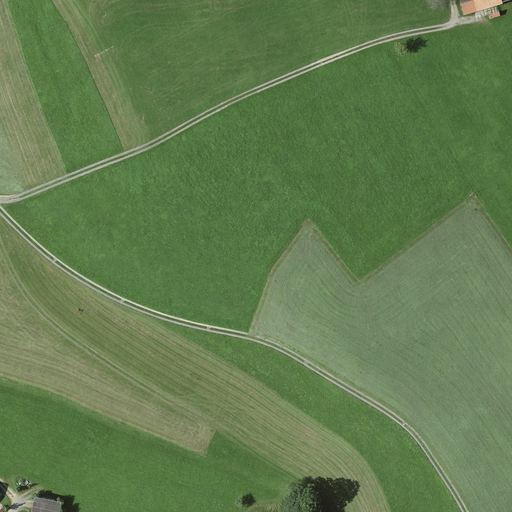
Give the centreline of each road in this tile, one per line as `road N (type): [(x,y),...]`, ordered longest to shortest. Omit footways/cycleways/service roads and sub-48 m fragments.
road 1 (track): [(0,209),(61,264),(138,307),(282,345),(407,426),(467,511)]
road 2 (track): [(0,200),(165,137),(378,33),(474,20)]
